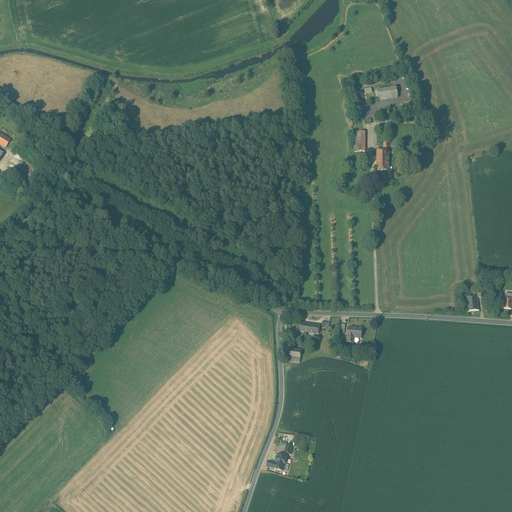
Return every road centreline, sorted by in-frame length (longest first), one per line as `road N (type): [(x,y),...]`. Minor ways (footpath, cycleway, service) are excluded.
road 1 (unclassified): [(277,311),(59,205),(29,213),(0,241)]
road 2 (unclassified): [(511,321),(277,311)]
road 3 (unclassified): [(277,311),(281,398),(241,511)]
